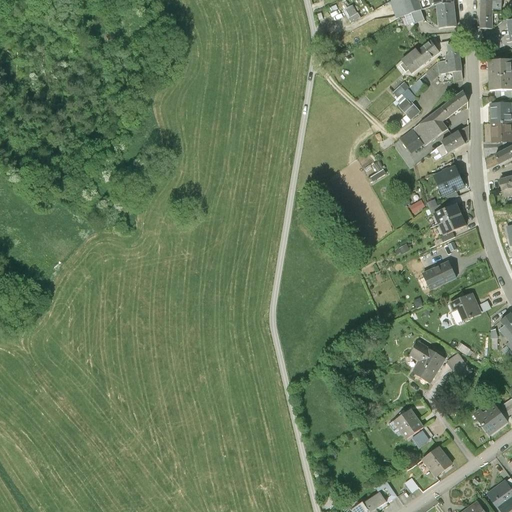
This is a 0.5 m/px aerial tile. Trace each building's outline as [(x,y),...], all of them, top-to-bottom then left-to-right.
[(419,0),(394,0),(401,19),(412,14),(422,11),(420,1),(419,0)] [(481,0),(481,8),(493,8),(502,9),(501,0),(481,0)] [(455,3),(437,5),(440,29),(458,27),(455,3)] [(360,17),(353,5),(343,10),(351,23),(360,18),(360,17)] [(493,8),(481,8),(481,28),(492,29),(493,8)] [(425,19),(422,11),(412,14),(415,23),(425,19)] [(438,53),(429,41),(400,64),(406,71),(409,69),(413,74),(438,53)] [(460,42),(449,43),(450,52),(447,55),(448,60),(439,62),(441,74),(453,71),(462,69),(460,42)] [(511,75),(511,60),(489,61),(490,76),(511,75)] [(441,74),(439,62),(426,74),(432,83),(441,74)] [(462,69),(453,71),(455,82),(463,81),(462,69)] [(511,89),(511,75),(490,76),(491,91),(495,90),(511,89)] [(427,87),(420,79),(410,88),(398,99),(403,104),(409,99),(411,101),(427,87)] [(398,99),(410,88),(406,84),(394,94),(398,99)] [(511,89),(495,90),(496,98),(511,97),(511,89)] [(463,90),(439,109),(446,118),(468,101),(463,90)] [(411,101),(409,99),(403,104),(400,107),(411,119),(420,111),(411,101)] [(511,115),(511,101),(491,103),(492,123),(511,121),(511,115)] [(446,118),(439,109),(412,130),(424,144),(426,147),(448,129),(442,121),(446,118)] [(511,121),(492,123),(493,142),(511,141),(511,121)] [(458,132),(465,144),(469,142),(469,127),(458,132)] [(424,144),(412,130),(400,141),(411,155),(424,144)] [(465,144),(458,132),(441,143),(443,146),(448,153),(448,154),(465,144)] [(448,153),(443,146),(432,153),(437,160),(448,153)] [(511,157),(511,147),(495,156),(499,164),(511,157)] [(380,172),(384,170),(379,162),(375,164),(380,172)] [(437,171),(439,174),(453,167),(451,164),(437,171)] [(437,184),(438,186),(461,175),(456,166),(453,167),(439,174),(435,176),(437,182),(437,184)] [(369,178),(372,183),(386,174),(384,170),(380,172),(369,178)] [(461,175),(438,186),(439,188),(441,189),(444,195),(445,194),(456,189),(465,184),(461,175)] [(511,177),(500,180),(504,198),(511,196),(511,177)] [(456,189),(445,194),(448,201),(459,196),(456,189)] [(427,203),(430,209),(437,205),(434,199),(427,203)] [(424,207),(421,201),(411,206),(414,212),(424,207)] [(461,215),(456,203),(443,208),(435,212),(440,224),(461,215)] [(435,212),(443,208),(441,204),(437,205),(430,209),(426,210),(428,215),(435,212)] [(466,227),(461,215),(440,224),(445,236),(453,232),(466,227)] [(456,238),(453,232),(445,236),(442,237),(444,243),(456,238)] [(410,251),(407,245),(397,251),(398,254),(402,252),(403,255),(410,251)] [(420,258),(426,272),(438,266),(432,253),(420,258)] [(456,276),(449,261),(438,266),(426,272),(432,283),(438,280),(440,284),(456,276)] [(482,315),(473,294),(451,303),(454,311),(459,309),(464,320),(465,322),(482,315)] [(459,309),(454,311),(451,312),(456,323),(464,320),(459,309)] [(511,314),(511,313),(502,320),(507,327),(502,331),(510,341),(511,343),(511,314)] [(445,358),(418,343),(412,355),(422,361),(414,375),(430,384),(445,358)] [(462,344),(458,350),(466,355),(470,349),(462,344)] [(465,363),(459,355),(448,364),(454,372),(465,363)] [(465,363),(454,372),(461,380),(472,372),(465,363)] [(511,400),(503,407),(509,416),(511,414),(511,400)] [(508,423),(495,406),(485,414),(482,410),(474,416),(489,437),(507,424),(508,423)] [(424,429),(412,411),(396,422),(407,440),(424,429)] [(452,465),(440,449),(424,461),(437,477),(452,465)] [(412,493),(413,494),(419,489),(412,480),(406,484),(412,493)] [(381,494),(388,504),(398,498),(388,482),(378,489),(381,494)] [(511,511),(511,491),(505,482),(488,495),(500,511),(511,511)] [(388,504),(381,494),(354,511),(378,511),(389,505),(388,504)] [(484,511),(477,502),(462,511),(484,511)]
